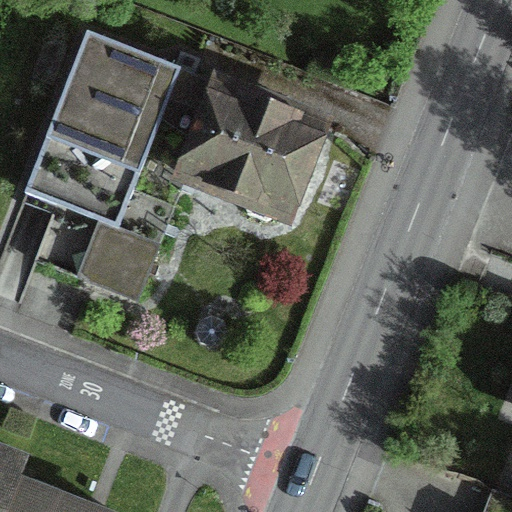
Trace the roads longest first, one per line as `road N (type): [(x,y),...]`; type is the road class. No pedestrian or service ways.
road 1 (residential): [(498,0),(313,475)]
road 2 (residential): [(313,475),(0,356)]
